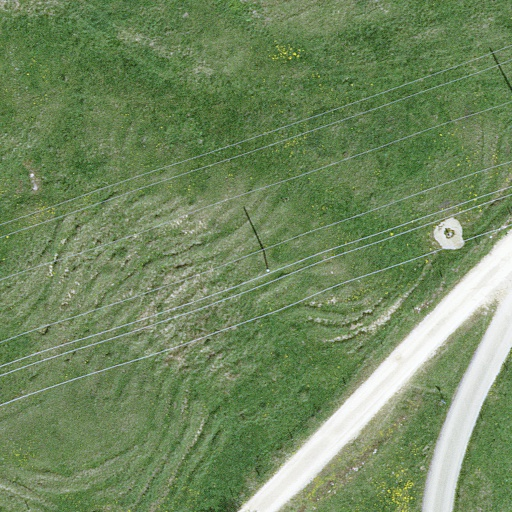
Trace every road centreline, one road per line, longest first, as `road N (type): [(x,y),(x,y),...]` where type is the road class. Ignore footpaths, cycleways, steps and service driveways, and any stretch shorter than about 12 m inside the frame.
road 1 (track): [(258,511),(511,259)]
road 2 (track): [(436,511),(463,415),(511,314)]
